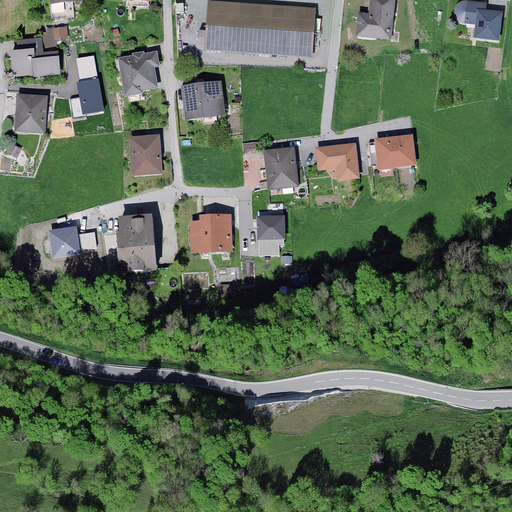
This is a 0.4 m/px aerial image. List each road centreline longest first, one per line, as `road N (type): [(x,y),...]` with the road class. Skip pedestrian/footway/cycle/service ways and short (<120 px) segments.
road 1 (tertiary): [(511,403),(374,377),(259,385),(116,373),(0,343)]
road 2 (residential): [(166,0),(176,193)]
road 3 (residential): [(338,0),(324,144)]
